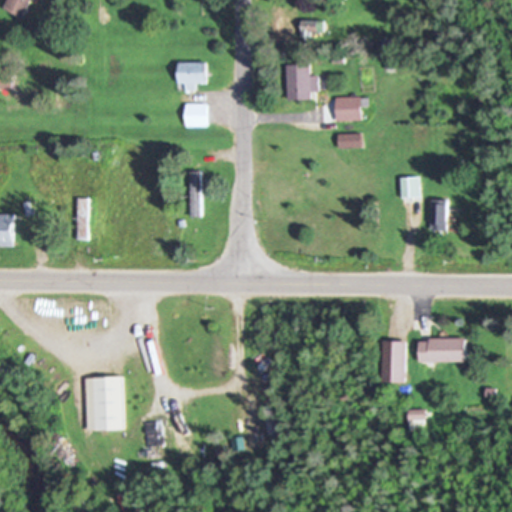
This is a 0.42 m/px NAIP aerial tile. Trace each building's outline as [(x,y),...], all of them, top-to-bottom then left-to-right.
[(26,19),(34,0),(9,0),(5,11),(26,19)] [(208,61),(180,61),(180,83),(188,83),(188,89),(197,89),(197,82),(208,82),(208,61)] [(289,98),(317,98),(317,76),(312,76),(312,64),(289,64),(289,98)] [(363,120),(363,96),(337,96),(337,120),(363,120)] [(208,125),(208,104),(187,104),(187,125),(208,125)] [(202,216),(202,171),(192,171),(192,216),(202,216)] [(403,176),(403,199),(420,199),(420,176),(403,176)] [(88,198),(79,198),(79,239),(88,239),(88,198)] [(434,231),(449,231),(449,199),(434,199),(434,231)] [(0,244),(15,244),(15,214),(0,214),(0,244)] [(468,338),(422,338),(422,362),(469,362),(468,338)] [(408,340),(385,340),(385,383),(408,383),(408,340)] [(127,429),(126,376),(98,376),(99,430),(127,429)] [(187,408),(191,439),(198,438),(195,407),(187,408)] [(411,424),(427,424),(427,410),(411,410),(411,424)] [(171,423),(145,424),(146,448),(172,447),(171,423)]
